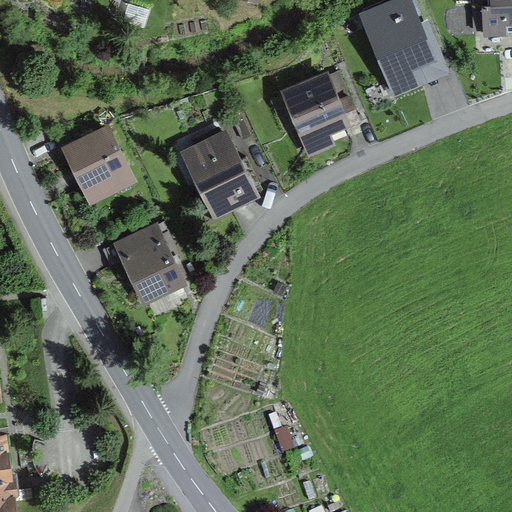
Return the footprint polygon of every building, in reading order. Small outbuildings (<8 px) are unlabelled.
[(511,0),(484,0),(485,39),(511,38),(511,0)] [(419,2),(368,21),(398,100),(450,80),(419,2)] [(334,72),(285,92),(311,156),(360,136),(334,72)] [(117,129),(70,148),(90,200),(138,181),(117,129)] [(232,131),(189,150),(219,217),(262,198),(232,131)] [(163,224),(120,243),(147,307),(191,289),(163,224)] [(16,511),(10,440),(0,440),(0,511),(16,511)]
